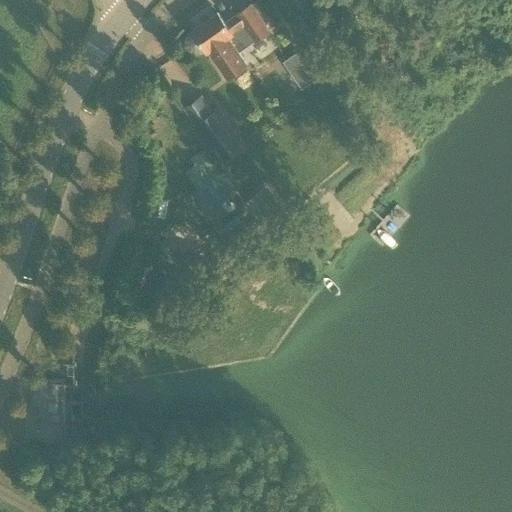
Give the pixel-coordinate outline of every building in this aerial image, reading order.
[(270,30),(252,5),(251,4),(237,14),(255,40),(270,30)] [(218,12),(193,29),(194,30),(189,34),(187,35),(187,37),(186,38),(185,40),(185,42),(185,44),(186,45),(187,47),(188,48),(189,50),(191,51),(192,52),(194,52),(196,52),(197,52),(199,52),(201,51),(205,48),(207,52),(208,51),(225,77),(246,64),(238,52),(236,54),(226,39),(233,34),(218,12)] [(300,87),(316,77),(298,49),(283,59),(300,87)] [(218,106),(195,122),(213,149),(216,147),(225,159),(243,147),(234,134),(236,133),(218,106)] [(219,205),(230,197),(238,192),(231,180),(224,171),(207,146),(190,157),(194,164),(184,170),(195,186),(190,190),(205,214),(207,213),(213,222),(225,214),(219,205)] [(65,409),(64,386),(64,380),(24,381),(24,401),(25,440),(66,439),(65,409)]
